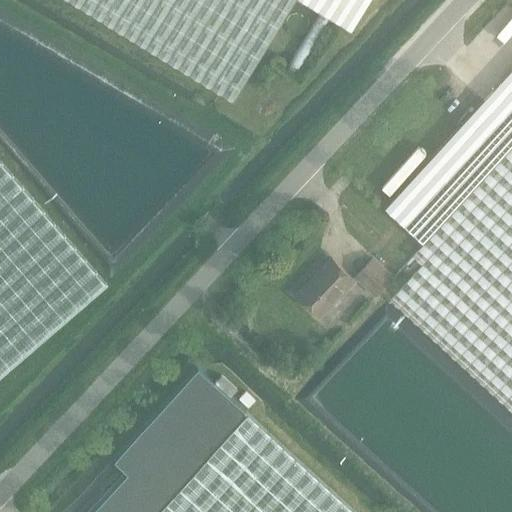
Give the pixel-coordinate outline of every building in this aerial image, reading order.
[(295,0),(300,0),(320,12),(289,63),(298,69),(330,18),(351,31),(370,0),(68,0),(233,101),(295,0)] [(511,68),(483,101),(511,127),(511,68)] [(511,127),(483,101),(385,207),(422,242),(412,254),(422,263),(389,298),(511,410),(511,127)] [(0,376),(105,286),(0,164),(0,376)] [(321,314),(354,279),(332,258),(299,293),(321,314)] [(376,294),(392,276),(373,258),(356,275),(376,294)] [(356,511),(230,396),(237,389),(221,374),(214,382),(197,366),(113,458),(126,470),(88,511),(356,511)]
